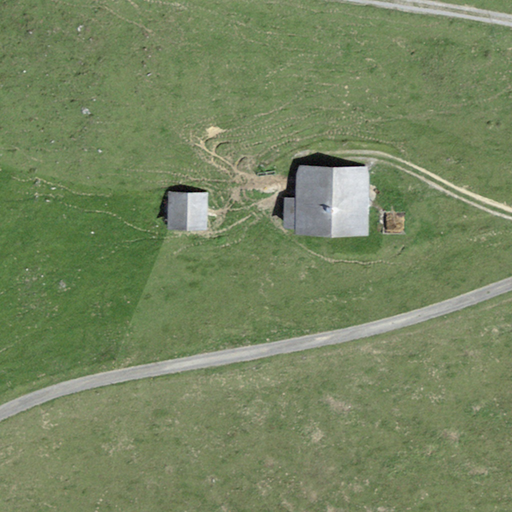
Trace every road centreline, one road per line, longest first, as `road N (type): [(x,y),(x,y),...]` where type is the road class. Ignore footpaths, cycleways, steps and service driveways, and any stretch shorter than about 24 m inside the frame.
road 1 (track): [(511,284),(394,324),(58,392),(0,414)]
road 2 (track): [(312,157),(396,163),(511,215)]
road 3 (track): [(372,0),(511,21)]
